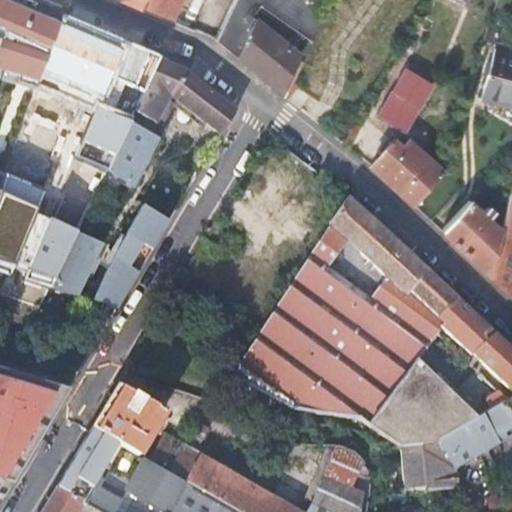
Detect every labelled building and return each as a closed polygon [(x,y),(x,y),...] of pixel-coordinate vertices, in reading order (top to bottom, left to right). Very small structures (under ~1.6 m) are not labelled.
[(19,0),(0,0),(0,79),(1,78),(37,91),(39,85),(43,74),(47,65),(62,17),(19,0)] [(121,0),(172,22),(180,0),(121,0)] [(235,0),(216,40),(283,95),(286,89),(290,82),(304,57),(255,11),(263,2),(311,43),(327,14),(306,0),(235,0)] [(482,98),(511,106),(511,53),(496,49),(482,98)] [(160,59),(137,107),(118,146),(104,174),(133,188),(157,139),(151,136),(172,97),(222,137),(237,110),(188,71),(160,59)] [(431,81),(402,64),(373,115),(402,132),(431,81)] [(286,89),(283,95),(289,100),(293,93),(286,89)] [(118,146),(137,107),(117,97),(108,115),(89,106),(79,127),(83,129),(118,146)] [(363,118),(347,148),(413,203),(442,172),(436,166),(405,141),(399,148),(363,118)] [(71,167),(103,178),(104,174),(118,146),(83,129),(71,167)] [(21,171),(10,166),(8,171),(7,174),(18,178),(21,171)] [(442,172),(413,203),(419,209),(433,222),(462,191),(442,172)] [(0,315),(32,325),(40,308),(47,294),(74,237),(90,204),(6,177),(0,192),(0,229),(24,237),(14,268),(0,263),(0,315)] [(480,190),(442,231),(489,275),(507,213),(499,207),(494,225),(488,219),(494,212),(489,208),(483,215),(476,208),(487,196),(480,190)] [(511,193),(507,213),(489,275),(511,296),(511,193)] [(437,379),(418,361),(442,329),(511,392),(511,349),(350,199),(328,225),(231,375),(291,410),(360,417),(405,448),(431,444),(477,419),(454,396),(437,379)] [(168,223),(142,209),(125,238),(120,245),(112,259),(108,270),(90,305),(116,313),(137,276),(128,271),(142,248),(151,253),(168,223)] [(0,229),(0,263),(14,268),(24,237),(0,229)] [(100,250),(74,237),(47,294),(75,304),(100,250)] [(0,397),(14,354),(0,349),(0,397)] [(0,498),(3,499),(78,376),(43,364),(37,388),(0,454),(0,498)] [(439,376),(437,379),(454,396),(457,393),(439,376)] [(163,412),(116,387),(90,430),(137,456),(140,450),(163,412)] [(511,398),(477,419),(431,444),(405,448),(404,489),(423,492),(457,489),(455,469),(511,435),(511,398)] [(190,437),(201,443),(208,429),(197,423),(190,437)] [(234,511),(137,456),(90,430),(55,489),(96,511),(234,511)] [(365,511),(369,488),(363,460),(355,454),(337,447),(307,511),(293,511),(200,459),(198,463),(182,454),(186,446),(167,437),(154,451),(140,450),(137,456),(234,511),(365,511)] [(96,511),(55,489),(41,511),(96,511)] [(497,495),(485,499),(489,511),(499,511),(503,511),(497,495)]
